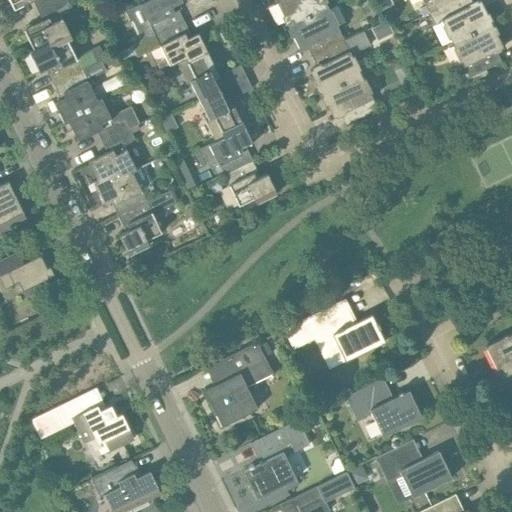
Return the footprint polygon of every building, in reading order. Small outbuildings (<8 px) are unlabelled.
[(9,0),(14,9),(32,0),(37,0),(42,8),(58,0),(9,0)] [(66,0),(58,0),(42,8),(47,19),(24,30),(33,49),(48,42),(51,48),(67,41),(71,38),(60,15),(71,9),(66,0)] [(181,0),(146,0),(139,3),(151,27),(129,38),(133,45),(183,20),(176,5),(183,2),(181,0)] [(324,0),(275,0),(288,25),(327,6),(324,0)] [(421,0),(427,12),(453,0),(421,0)] [(471,0),(453,0),(427,12),(428,12),(434,25),(441,21),(452,43),(492,24),(480,0),(473,4),(471,0)] [(312,56),(344,40),(327,6),(288,25),(300,50),(307,46),(312,56)] [(191,36),(183,20),(133,45),(132,46),(137,58),(160,46),(170,65),(176,62),(185,58),(188,63),(208,53),(198,33),(191,36)] [(503,47),(492,24),(452,43),(469,77),(502,62),(496,51),(503,47)] [(344,41),(344,40),(312,56),(317,67),(310,70),(322,94),(361,75),(351,55),(370,46),(363,31),(344,41)] [(53,84),(101,61),(106,58),(99,44),(75,57),(67,41),(51,48),(48,42),(33,49),(29,51),(39,72),(45,68),(53,84)] [(185,58),(176,62),(187,83),(190,82),(199,100),(246,77),(240,65),(219,75),(208,53),(188,63),(185,58)] [(101,61),(53,84),(61,100),(54,103),(64,123),(69,121),(83,114),(80,109),(97,101),(87,82),(92,79),(92,78),(106,71),(101,61)] [(378,109),(361,75),(322,94),(333,117),(340,114),(346,125),(378,109)] [(246,77),(199,100),(208,119),(205,120),(215,141),(224,137),(221,132),(242,122),(230,99),(252,88),(246,77)] [(101,129),(106,140),(138,125),(138,124),(140,123),(131,105),(114,114),(105,96),(97,101),(80,109),(83,114),(69,121),(78,141),(101,129)] [(164,109),(157,112),(160,118),(167,114),(164,109)] [(171,113),(160,118),(167,132),(178,127),(171,113)] [(224,137),(215,141),(200,149),(208,166),(213,168),(218,165),(223,175),(252,161),(245,145),(251,142),(242,122),(221,132),(224,137)] [(138,125),(106,140),(111,150),(88,161),(98,180),(112,173),(115,181),(131,173),(135,170),(123,146),(135,140),(132,133),(140,129),(138,125)] [(260,176),(252,161),(223,175),(238,205),(253,197),(256,203),(277,193),(267,173),(260,176)] [(115,181),(112,173),(98,180),(93,183),(103,203),(110,200),(118,216),(146,202),(131,173),(115,181)] [(0,234),(27,221),(8,181),(0,185),(0,234)] [(146,202),(118,216),(125,231),(119,234),(129,255),(148,245),(146,240),(161,233),(152,215),(176,203),(170,191),(146,202)] [(169,253),(165,245),(154,250),(158,258),(169,253)] [(0,261),(0,282),(3,289),(18,281),(26,296),(36,291),(38,295),(59,285),(50,266),(46,268),(40,255),(23,263),(18,252),(0,261)] [(350,319),(341,300),(283,328),(291,345),(316,333),(323,348),(337,342),(346,360),(385,341),(379,329),(380,328),(378,322),(376,323),(371,314),(356,321),(354,317),(350,319)] [(511,332),(508,334),(507,333),(502,336),(503,337),(485,346),(501,378),(511,372),(511,332)] [(259,346),(257,342),(219,360),(227,376),(215,382),(216,384),(204,390),(222,426),(257,408),(246,387),(273,374),(264,356),(259,346)] [(266,342),(259,346),(264,356),(271,353),(266,342)] [(382,403),(372,383),(346,396),(358,421),(373,414),(383,436),(422,417),(409,390),(403,393),(402,391),(397,393),(399,395),(382,403)] [(90,409),(83,394),(31,419),(39,435),(73,418),(84,442),(96,436),(98,441),(103,439),(109,451),(134,439),(122,413),(116,416),(111,405),(100,410),(97,405),(90,409)] [(309,443),(298,420),(261,438),(270,458),(259,463),(258,461),(248,466),(249,468),(243,471),(257,498),(296,478),(285,455),(309,443)] [(412,464),(402,444),(375,457),(388,482),(403,474),(414,496),(452,478),(439,451),(412,464)] [(362,465),(347,473),(354,486),(368,479),(362,465)] [(123,478),(118,466),(91,480),(99,497),(104,495),(112,511),(122,511),(132,507),(134,511),(149,504),(147,500),(161,493),(150,471),(136,478),(134,473),(123,478)] [(327,511),(331,511),(326,501),(354,487),(354,486),(347,473),(347,472),(332,479),(318,485),(291,499),(297,511),(327,511)] [(463,511),(455,511),(448,497),(417,511),(468,511),(468,510),(463,511)]
